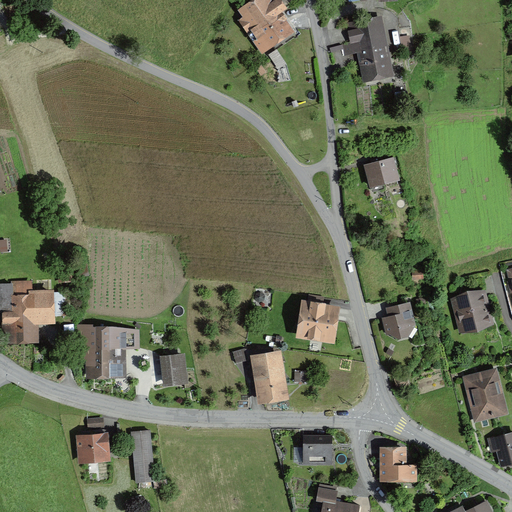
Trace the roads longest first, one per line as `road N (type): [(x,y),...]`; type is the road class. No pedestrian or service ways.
road 1 (unclassified): [(0,362),(49,390),(150,417),(372,413)]
road 2 (unclassified): [(32,0),(134,66),(240,111),(299,171)]
road 3 (residential): [(335,228),(373,367),(372,413)]
road 4 (unclassified): [(332,165),(315,0)]
road 5 (residential): [(372,413),(511,489)]
